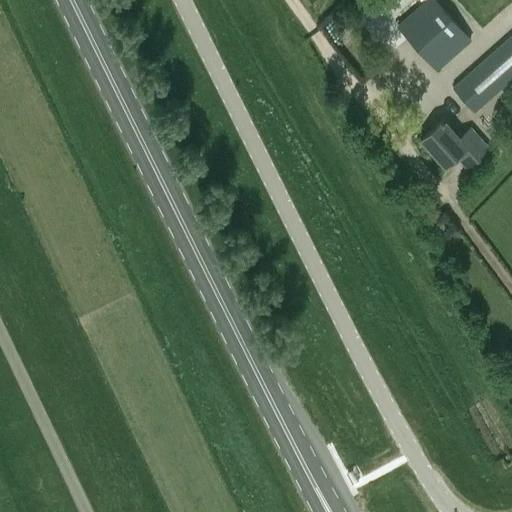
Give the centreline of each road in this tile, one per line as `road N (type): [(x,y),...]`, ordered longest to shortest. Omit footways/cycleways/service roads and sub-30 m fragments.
road 1 (unclassified): [(452,511),(411,456),(187,0)]
road 2 (secondary): [(334,511),(75,0)]
